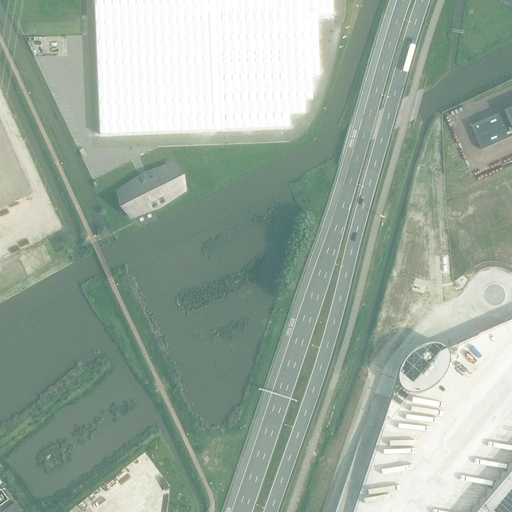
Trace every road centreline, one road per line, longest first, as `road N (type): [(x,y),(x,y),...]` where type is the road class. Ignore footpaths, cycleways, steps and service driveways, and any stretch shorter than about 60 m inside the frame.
road 1 (primary): [(405,0),(241,511)]
road 2 (primary): [(268,511),(308,402),(422,0)]
